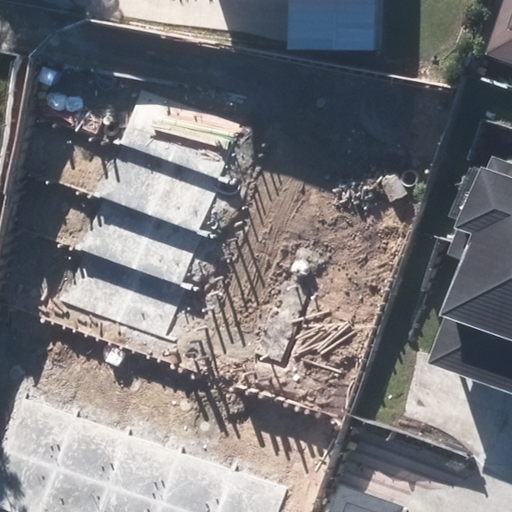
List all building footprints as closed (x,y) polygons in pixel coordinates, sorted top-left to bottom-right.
[(511,0),(510,0),(491,54),(511,61),(511,0)] [(163,146),(88,112),(61,170),(136,204),(163,146)] [(420,354),(511,392),(511,157),(490,149),(457,228),(471,233),(420,354)] [(211,244),(93,251),(106,466),(224,459),(211,244)] [(337,484),(327,511),(396,511),(399,505),(337,484)]
